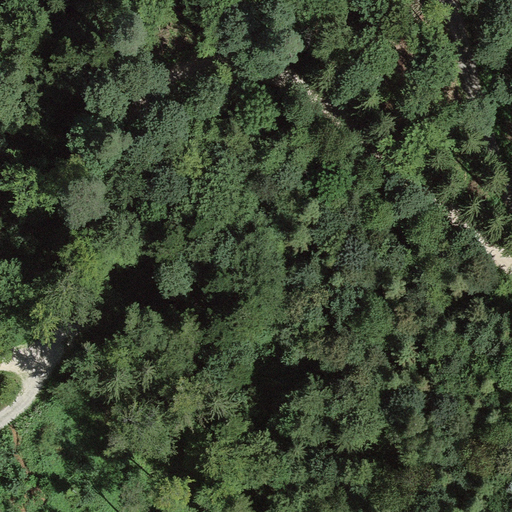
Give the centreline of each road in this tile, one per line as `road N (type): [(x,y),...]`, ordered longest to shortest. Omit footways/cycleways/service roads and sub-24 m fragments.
road 1 (track): [(511,268),(322,94),(269,72),(208,65),(155,86),(129,116),(93,256),(53,350)]
road 2 (track): [(438,0),(511,198)]
